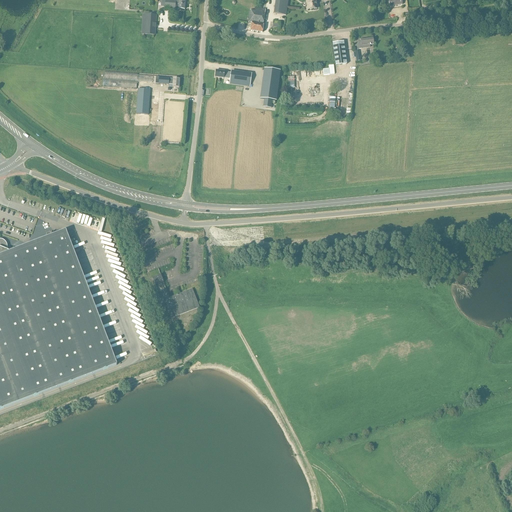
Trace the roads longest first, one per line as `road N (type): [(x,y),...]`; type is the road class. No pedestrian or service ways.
road 1 (unclassified): [(203,223),(511,196)]
road 2 (unclassified): [(205,26),(267,38),(379,25),(446,32),(511,26)]
road 3 (unclassified): [(0,430),(181,361),(209,328),(218,292)]
road 4 (unclassified): [(321,511),(300,446),(218,292)]
road 5 (secondary): [(511,185),(280,207)]
road 6 (unclassified): [(183,222),(10,165)]
road 7 (unclassified): [(185,202),(205,26)]
road 8 (secondary): [(34,150),(122,195),(184,209)]
road 9 (secondary): [(185,202),(95,178),(38,145)]
